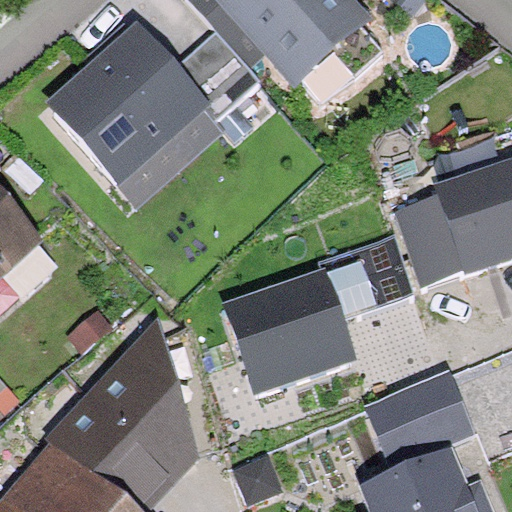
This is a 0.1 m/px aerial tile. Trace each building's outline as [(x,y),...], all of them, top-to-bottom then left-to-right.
[(187,0),(217,33),(252,72),(267,59),(296,92),(304,85),(323,106),(384,52),(363,29),(373,20),(355,0),(187,0)] [(138,25),(50,107),(136,213),(229,133),(216,121),(263,82),(252,72),(217,33),(178,69),(138,25)] [(511,157),(435,183),(440,200),(397,214),(424,288),(463,274),(466,279),(494,269),(511,263),(511,157)] [(0,199),(0,279),(40,238),(0,199)] [(323,274),(227,306),(258,398),(361,363),(347,322),(414,299),(395,242),(321,266),(323,274)] [(153,511),(193,454),(162,337),(0,508),(0,511),(153,511)] [(455,375),(366,413),(390,470),(479,433),(455,375)] [(490,511),(480,487),(470,491),(454,453),(361,492),(369,511),(490,511)] [(267,460),(237,473),(250,503),(280,490),(267,460)]
